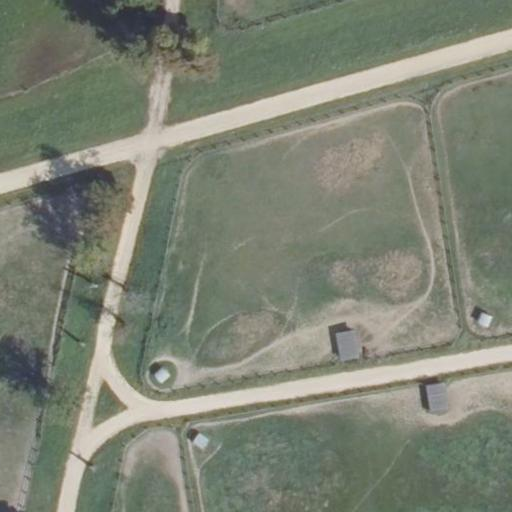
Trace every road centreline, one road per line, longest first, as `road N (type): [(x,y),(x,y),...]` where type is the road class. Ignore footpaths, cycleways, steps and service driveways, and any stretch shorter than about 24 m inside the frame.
road 1 (track): [(0,186),(511,41)]
road 2 (track): [(76,511),(158,142),(173,0)]
road 3 (track): [(97,420),(511,355)]
